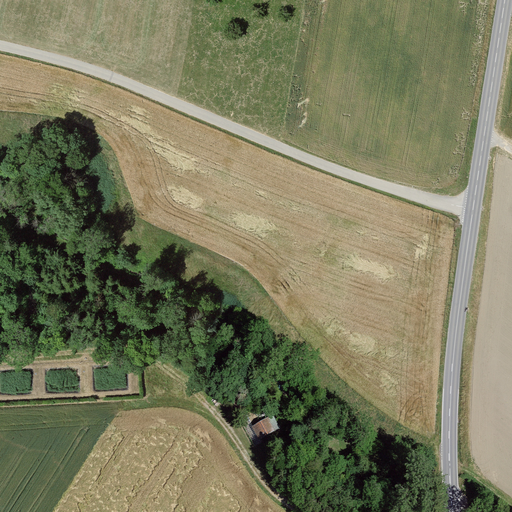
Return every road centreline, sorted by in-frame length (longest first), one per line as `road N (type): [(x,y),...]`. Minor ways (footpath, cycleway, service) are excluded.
road 1 (tertiary): [(508,0),(475,221),(452,511)]
road 2 (track): [(0,48),(112,80),(475,221)]
